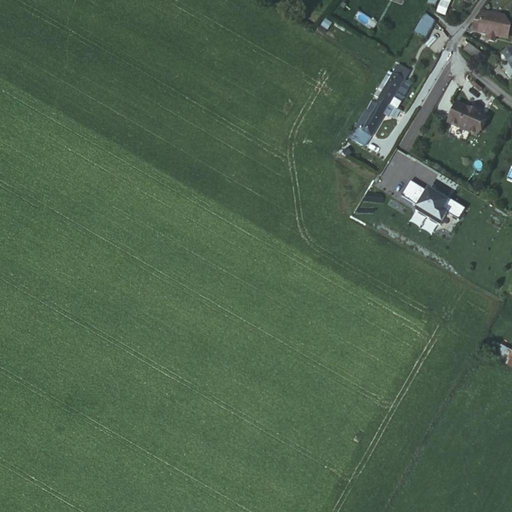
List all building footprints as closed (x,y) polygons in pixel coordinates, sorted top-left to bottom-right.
[(440,0),(436,12),(445,15),(450,0),(440,0)] [(497,13),(479,10),(477,21),(472,21),(471,30),(488,33),(487,38),(493,39),(493,34),(506,36),(508,26),(500,24),(501,19),(497,18),(497,13)] [(415,28),(426,34),(435,19),(426,11),(415,28)] [(511,41),(499,49),(511,67),(511,41)] [(462,49),(476,60),(481,54),(468,43),(462,49)] [(394,72),(376,104),(388,110),(406,79),(394,72)] [(456,102),(446,122),(474,136),(484,116),(456,102)] [(392,103),(388,110),(396,114),(399,107),(392,103)] [(388,110),(376,104),(362,129),(373,136),(388,110)] [(370,141),(373,136),(362,129),(360,128),(357,134),(354,132),(348,143),(364,152),(370,141)] [(460,220),(466,209),(412,179),(401,198),(444,222),(448,214),(460,220)] [(511,367),(511,349),(497,342),(490,357),(511,367)]
